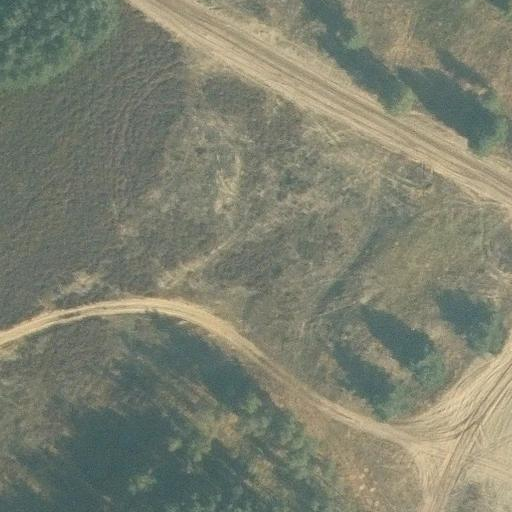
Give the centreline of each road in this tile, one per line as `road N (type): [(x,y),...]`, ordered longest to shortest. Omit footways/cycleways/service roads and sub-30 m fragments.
road 1 (track): [(511,358),(454,434),(351,423),(164,307),(67,315),(0,340)]
road 2 (track): [(158,0),(511,197)]
